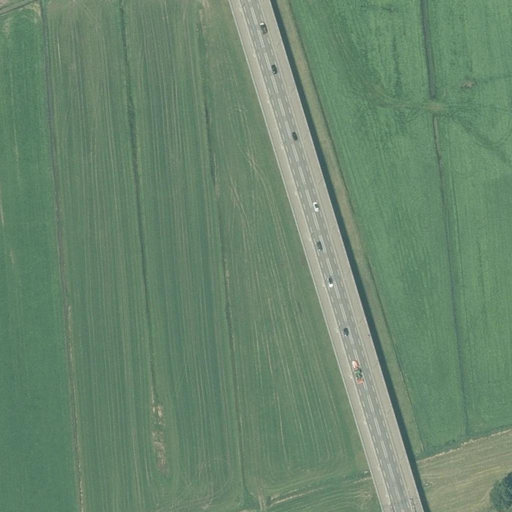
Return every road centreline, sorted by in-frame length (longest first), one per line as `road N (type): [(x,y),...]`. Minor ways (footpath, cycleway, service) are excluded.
road 1 (primary): [(401,511),(248,0)]
road 2 (unclassified): [(385,511),(233,0)]
road 3 (unclassified): [(416,511),(265,0)]
